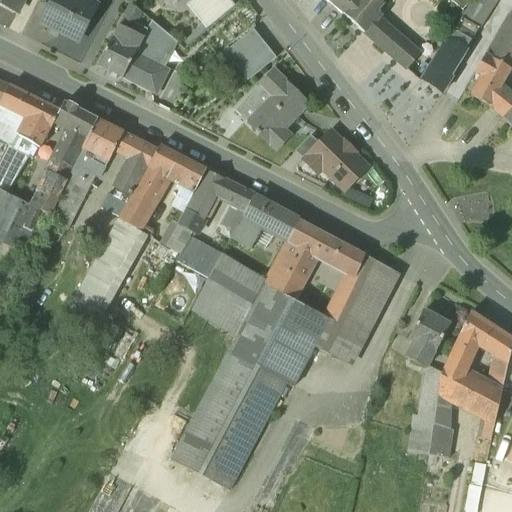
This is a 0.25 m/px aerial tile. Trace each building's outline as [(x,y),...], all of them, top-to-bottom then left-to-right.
[(22,0),(0,0),(0,1),(17,11),(22,0)] [(96,5),(85,0),(52,0),(40,23),(42,24),(42,23),(60,32),(59,33),(61,34),(62,33),(78,41),(96,5)] [(228,0),(191,0),(192,0),(196,6),(191,10),(206,29),(234,6),(228,0)] [(329,0),(328,2),(343,14),(354,0),(329,0)] [(354,0),(343,14),(364,34),(379,15),(374,10),(382,0),(354,0)] [(471,0),(470,0),(450,0),(463,10),(471,0)] [(499,8),(486,0),(472,0),(465,12),(461,17),(462,18),(479,28),(484,31),(499,8)] [(147,30),(135,25),(141,13),(130,4),(118,26),(132,33),(126,44),(137,50),(122,79),(151,94),(158,80),(160,81),(164,72),(163,72),(177,43),(151,21),(147,30)] [(511,14),(495,45),(511,54),(511,14)] [(379,15),(364,34),(378,46),(391,31),(379,15)] [(462,18),(422,79),(441,93),(454,74),(451,72),(479,28),(462,18)] [(118,26),(97,67),(109,72),(110,76),(115,79),(119,77),(122,79),(137,50),(126,44),(132,33),(118,26)] [(253,30),(230,49),(239,61),(235,65),(247,81),(275,59),(253,30)] [(419,53),(391,31),(378,46),(407,69),(419,53)] [(511,67),(511,54),(495,45),(488,56),(511,70),(511,67)] [(486,54),(475,73),(482,77),(472,95),(489,106),(501,86),(511,70),(488,56),(486,54)] [(308,103),(273,70),(259,85),(272,97),(247,123),(255,130),(255,131),(259,135),(260,135),(277,151),(291,136),(283,129),(308,103)] [(0,104),(9,88),(0,84),(0,104)] [(259,85),(235,111),(247,123),(272,97),(259,85)] [(511,94),(501,86),(489,106),(503,119),(511,110),(511,94)] [(59,112),(9,88),(0,104),(0,106),(28,119),(19,135),(38,147),(40,148),(55,121),(59,112)] [(97,120),(65,102),(59,112),(55,121),(70,129),(48,172),(50,173),(65,181),(68,177),(74,166),(82,150),(97,120)] [(28,119),(0,106),(0,143),(7,147),(0,161),(0,191),(6,194),(17,176),(29,157),(32,160),(38,147),(19,135),(28,119)] [(511,110),(503,119),(511,126),(511,110)] [(123,134),(97,120),(82,150),(94,156),(92,161),(105,168),(114,152),(123,134)] [(304,160),(303,161),(317,174),(321,170),(344,191),(367,166),(354,154),(354,153),(353,152),(353,153),(342,143),(343,142),(342,141),(341,142),(330,132),(319,144),(304,160)] [(137,141),(123,134),(114,152),(128,158),(137,141)] [(310,136),(295,152),(304,160),(319,144),(310,136)] [(157,151),(137,141),(128,158),(147,168),(157,151)] [(205,171),(159,147),(157,151),(147,168),(149,169),(133,195),(151,204),(166,178),(190,191),(189,193),(193,195),(205,171)] [(147,168),(128,158),(123,166),(127,168),(112,197),(126,205),(147,168)] [(95,177),(74,166),(68,177),(89,188),(95,177)] [(206,171),(178,226),(191,233),(194,235),(207,211),(215,196),(225,180),(206,171)] [(65,181),(50,173),(33,206),(50,215),(62,191),(67,182),(65,181)] [(89,188),(68,177),(65,181),(67,182),(62,191),(81,202),(89,188)] [(225,180),(215,196),(229,204),(238,187),(225,180)] [(238,187),(229,204),(236,208),(245,213),(253,197),(255,195),(238,187)] [(6,194),(0,191),(0,241),(21,201),(6,194)] [(81,202),(62,191),(50,215),(48,220),(66,229),(81,202)] [(112,197),(107,195),(100,208),(118,218),(126,205),(112,197)] [(151,204),(133,195),(103,248),(122,260),(140,231),(135,228),(144,218),(151,204)] [(298,221),(253,197),(245,213),(234,231),(230,238),(251,248),(262,229),(287,243),(298,221)] [(21,201),(0,241),(0,242),(12,248),(33,206),(21,201)] [(50,215),(33,206),(12,248),(30,257),(48,220),(50,215)] [(236,208),(226,226),(234,231),(245,213),(236,208)] [(299,221),(275,266),(303,280),(316,256),(330,263),(341,244),(299,221)] [(178,226),(171,223),(159,244),(179,255),(189,237),(191,233),(178,226)] [(100,320),(150,239),(140,231),(122,260),(103,248),(72,303),(100,320)] [(221,255),(189,237),(179,255),(176,262),(207,279),(221,255)] [(365,256),(341,244),(330,263),(350,274),(358,278),(359,277),(356,276),(365,256)] [(265,281),(221,255),(207,279),(252,305),(265,281)] [(391,271),(365,256),(356,276),(359,277),(358,278),(357,282),(379,294),(391,271)] [(303,280),(275,266),(264,286),(292,301),(303,280)] [(350,274),(331,313),(340,318),(357,282),(358,278),(350,274)] [(191,311),(234,337),(252,305),(209,281),(191,311)] [(340,318),(337,324),(329,320),(321,335),(320,335),(314,347),(343,363),(379,294),(357,282),(340,318)] [(292,301),(264,286),(228,353),(285,383),(285,384),(293,388),(314,347),(320,335),(321,335),(329,320),(328,319),(292,301)] [(10,295),(3,291),(0,296),(0,303),(4,305),(10,295)] [(449,325),(423,311),(408,340),(421,347),(414,362),(426,368),(426,367),(433,353),(435,354),(449,325)] [(340,318),(331,313),(328,319),(329,320),(337,324),(340,318)] [(470,313),(449,357),(467,365),(477,346),(490,353),(501,333),(470,313)] [(511,343),(511,340),(501,333),(490,353),(494,355),(508,363),(511,350),(511,343)] [(228,353),(171,461),(228,491),(285,384),(285,383),(228,353)] [(508,363),(494,355),(486,384),(501,392),(504,379),(508,363)] [(467,365),(449,357),(441,374),(439,378),(437,396),(436,400),(447,405),(450,400),(464,373),(467,365)] [(441,374),(426,367),(426,368),(421,393),(437,396),(439,378),(441,374)] [(486,384),(464,373),(450,400),(482,417),(494,424),(501,392),(486,384)] [(437,396),(421,393),(417,417),(412,416),(410,434),(431,437),(433,425),(436,400),(437,396)] [(447,405),(436,400),(433,425),(445,428),(447,405)] [(494,424),(482,417),(478,439),(490,442),(494,424)] [(445,428),(433,425),(431,437),(428,456),(444,458),(449,429),(445,428)] [(431,437),(410,434),(407,453),(428,456),(431,437)]
